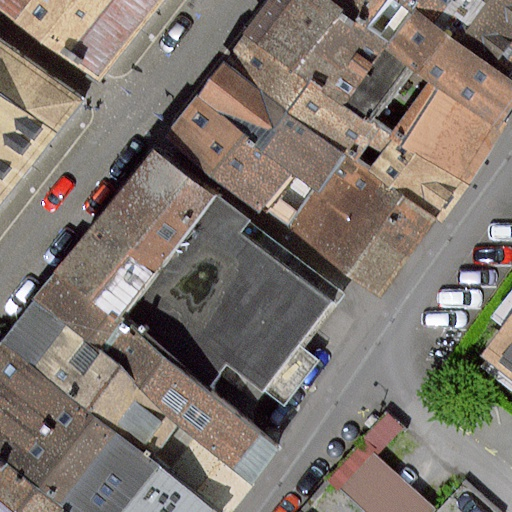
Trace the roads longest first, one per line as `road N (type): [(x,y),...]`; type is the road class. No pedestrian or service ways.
road 1 (residential): [(258,511),(408,332),(511,181)]
road 2 (residential): [(134,112),(0,280)]
road 3 (residential): [(134,112),(0,19)]
road 4 (residential): [(220,0),(134,112)]
